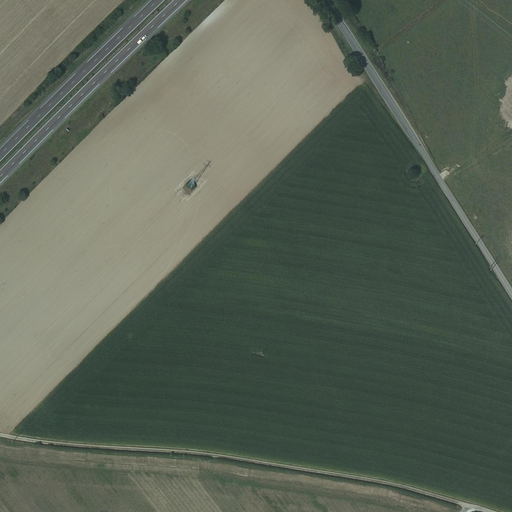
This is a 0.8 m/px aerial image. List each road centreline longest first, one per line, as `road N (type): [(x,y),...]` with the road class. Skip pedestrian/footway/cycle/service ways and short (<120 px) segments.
road 1 (track): [(466,505),(399,485),(208,453),(0,434)]
road 2 (tertiary): [(511,294),(322,0)]
road 3 (motorway): [(0,176),(179,0)]
road 4 (motorway): [(154,0),(0,152)]
